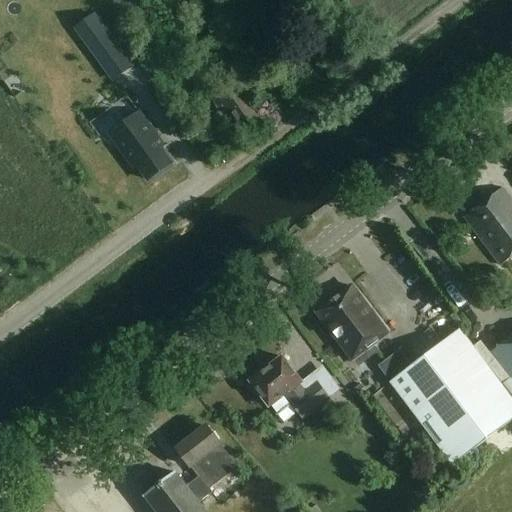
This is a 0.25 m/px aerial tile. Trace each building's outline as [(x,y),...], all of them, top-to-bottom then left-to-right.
[(104,28),(88,39),(117,79),(133,67),(104,28)] [(253,98),(238,77),(211,96),(215,102),(208,107),(213,115),(216,113),(221,121),(227,116),(238,132),(247,126),(249,129),(263,119),(250,101),(253,98)] [(148,133),(132,145),(145,162),(148,159),(159,174),(182,157),(171,142),(174,140),(149,107),(136,117),(148,133)] [(511,256),(511,198),(504,188),(465,218),(501,265),(511,256)] [(388,334),(352,286),(318,312),(353,359),(388,334)] [(392,383),(453,466),(511,422),(511,397),(462,330),(413,367),(401,351),(379,367),(392,383)] [(511,336),(492,352),(511,378),(511,336)] [(303,382),(283,356),(251,381),(270,406),(286,394),(304,417),(329,398),(317,382),(305,391),(300,384),(303,382)] [(199,477),(194,481),(206,497),(213,492),(210,489),(239,467),(206,426),(177,449),(199,477)] [(208,511),(200,502),(206,497),(194,481),(188,486),(176,471),(144,496),(155,511),(208,511)]
